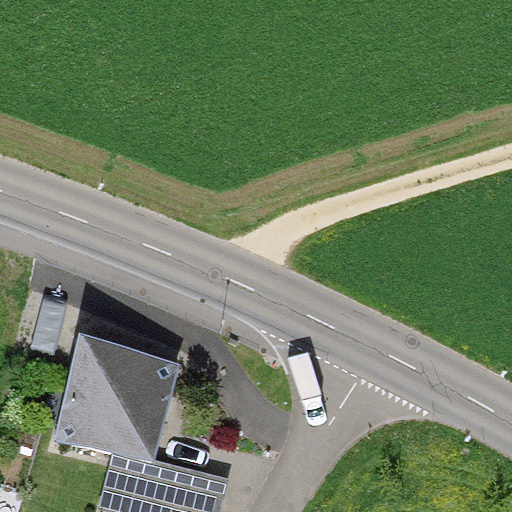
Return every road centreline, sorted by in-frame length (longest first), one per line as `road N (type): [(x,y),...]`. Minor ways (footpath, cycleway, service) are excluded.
road 1 (tertiary): [(0,189),(315,316),(511,423)]
road 2 (track): [(233,279),(243,261),(303,221),(511,158)]
